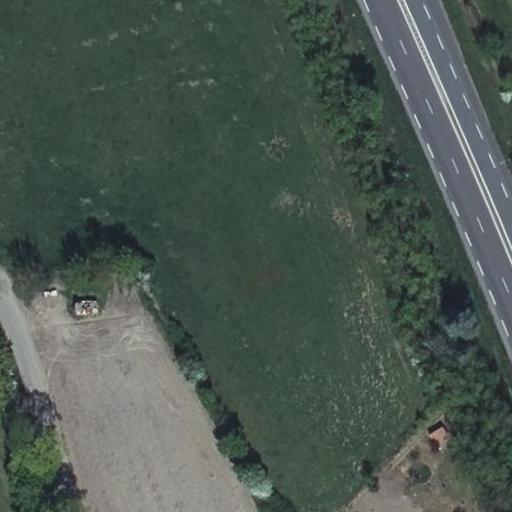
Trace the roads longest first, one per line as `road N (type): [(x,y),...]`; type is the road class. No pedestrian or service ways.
road 1 (trunk): [(374,0),(511,310)]
road 2 (trunk): [(511,221),(417,0)]
road 3 (unclassified): [(64,511),(33,385),(0,310)]
